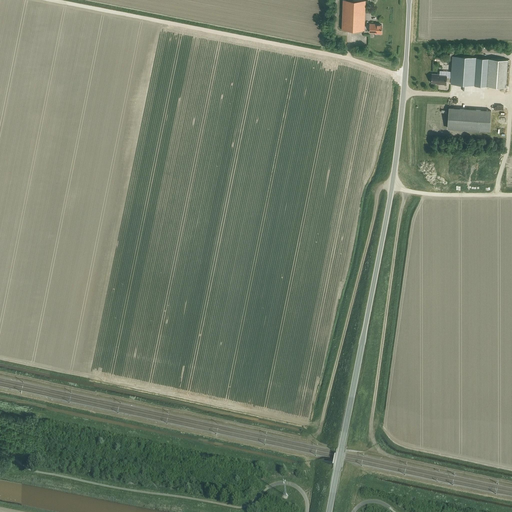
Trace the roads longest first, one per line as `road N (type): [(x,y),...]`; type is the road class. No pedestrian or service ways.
road 1 (track): [(511,482),(394,457),(370,435),(402,203),(391,185),(377,195),(320,428),(311,437),(0,373)]
road 2 (unclassified): [(328,511),(391,185),(407,0)]
road 3 (track): [(347,56),(65,0)]
road 4 (track): [(511,501),(366,471),(356,489),(363,503)]
